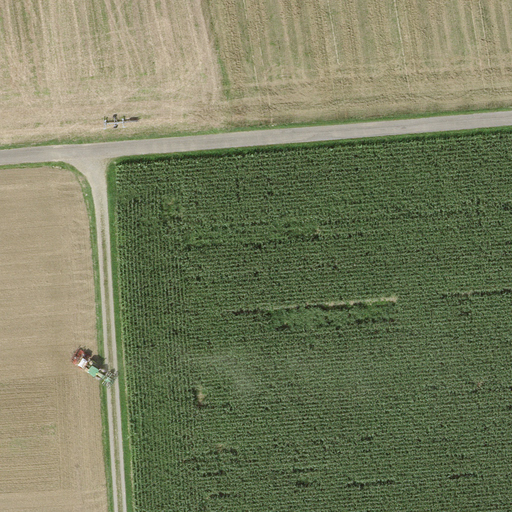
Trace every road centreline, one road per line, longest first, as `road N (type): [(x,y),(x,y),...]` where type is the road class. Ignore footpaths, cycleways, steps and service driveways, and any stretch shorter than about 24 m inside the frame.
road 1 (track): [(0,159),(511,119)]
road 2 (track): [(86,151),(104,223),(123,511)]
